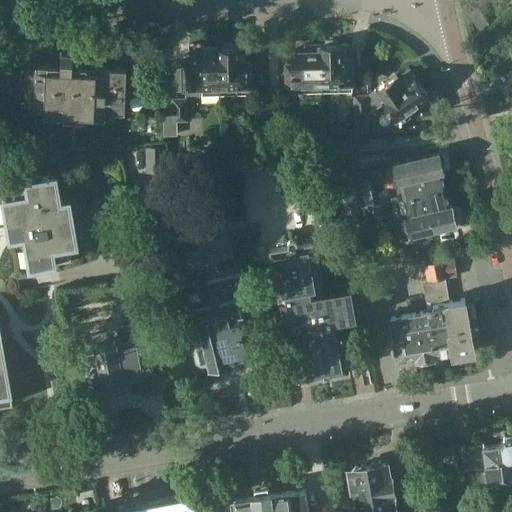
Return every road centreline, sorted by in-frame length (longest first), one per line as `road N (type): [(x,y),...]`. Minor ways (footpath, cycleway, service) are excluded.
road 1 (residential): [(0,474),(511,395)]
road 2 (residential): [(511,280),(444,0)]
road 3 (unknown): [(136,0),(120,32),(28,38),(17,50),(16,99)]
